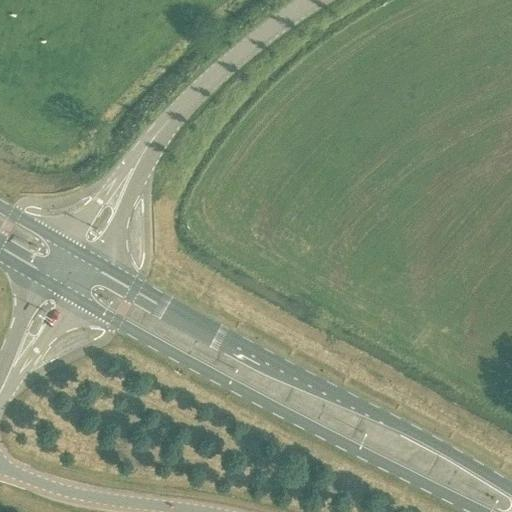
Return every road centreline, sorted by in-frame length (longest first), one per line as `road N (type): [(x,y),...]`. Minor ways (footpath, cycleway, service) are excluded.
road 1 (primary): [(511,491),(409,430),(191,323),(92,262)]
road 2 (primary): [(71,297),(478,511)]
road 3 (tertiary): [(126,189),(200,86),(313,0)]
road 4 (unclassified): [(196,511),(80,496),(0,467)]
